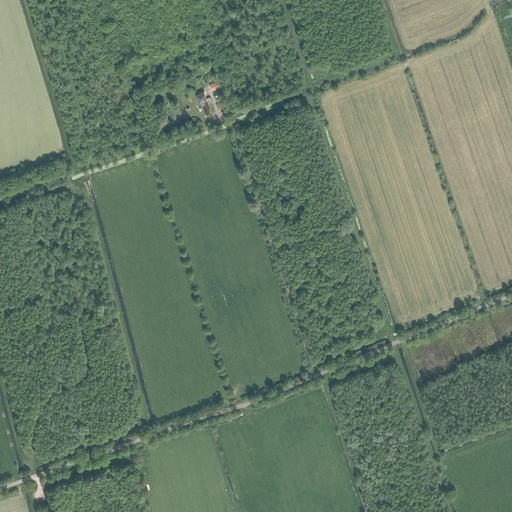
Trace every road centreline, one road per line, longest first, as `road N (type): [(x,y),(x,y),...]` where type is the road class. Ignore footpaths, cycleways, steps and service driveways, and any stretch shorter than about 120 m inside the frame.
road 1 (unclassified): [(0,488),(245,404),(511,294)]
road 2 (track): [(316,375),(232,124),(217,111)]
